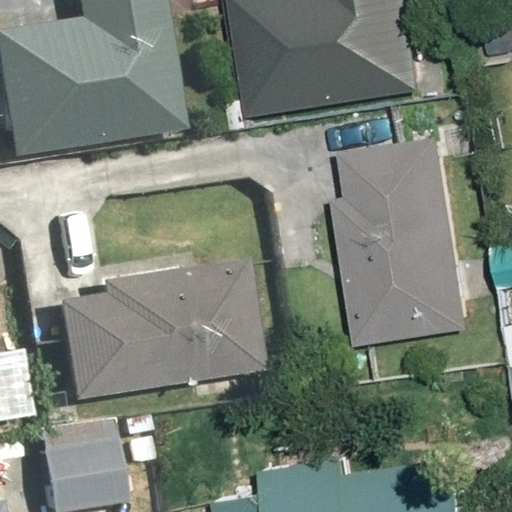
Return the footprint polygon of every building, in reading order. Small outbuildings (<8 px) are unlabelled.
[(0,112),(7,156),(20,154),(185,127),(164,0),(78,0),(80,14),(0,26),(0,112)] [(236,0),(255,115),(437,86),(423,0),(236,0)] [(365,341),(482,326),(456,135),(356,148),(362,199),(346,201),(365,341)] [(53,299),(67,400),(260,373),(244,260),(102,280),(103,292),(53,299)] [(0,418),(35,413),(24,348),(0,352),(0,418)] [(108,414),(36,421),(45,511),(99,511),(99,510),(118,508),(108,414)] [(494,511),(485,454),(358,475),(355,453),(270,468),(274,491),(226,499),(228,511),(494,511)]
